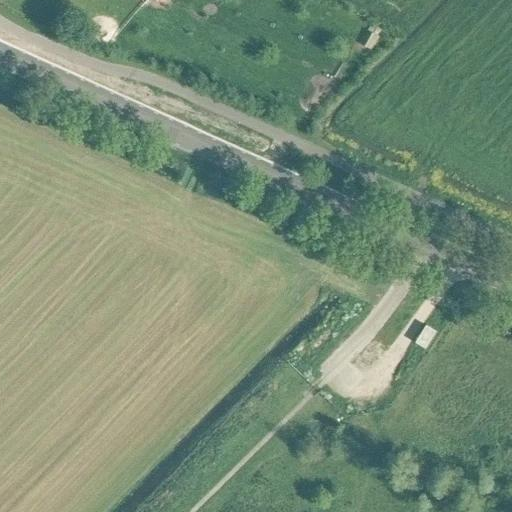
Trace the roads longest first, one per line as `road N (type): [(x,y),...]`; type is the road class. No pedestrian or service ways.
road 1 (secondary): [(511,286),(0,53)]
road 2 (track): [(335,371),(356,389),(377,382),(459,261)]
